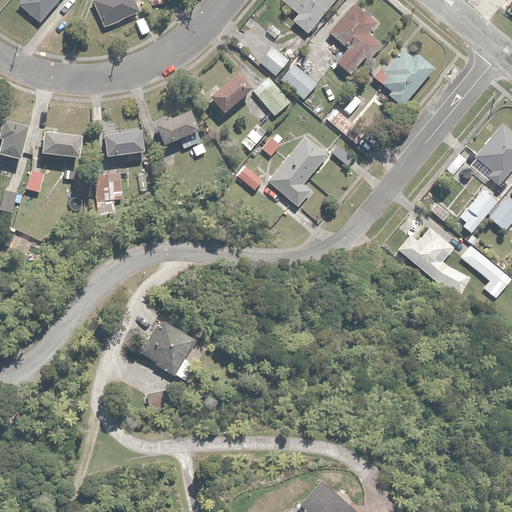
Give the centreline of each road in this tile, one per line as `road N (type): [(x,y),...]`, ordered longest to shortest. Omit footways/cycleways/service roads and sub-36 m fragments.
road 1 (residential): [(0,375),(49,343),(102,281),(145,255),(289,257),(334,245),(504,50)]
road 2 (residential): [(0,52),(69,78),(109,77),(185,45),(224,0)]
